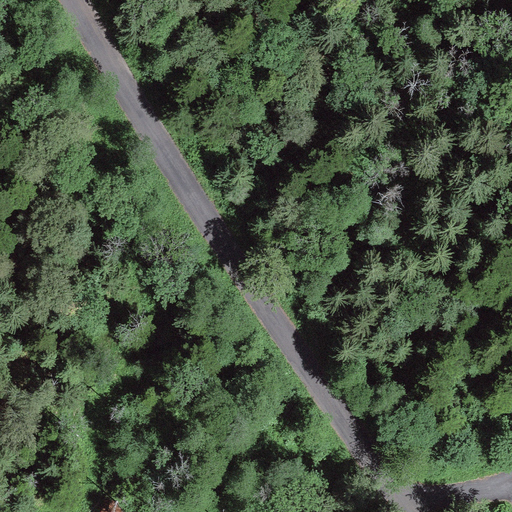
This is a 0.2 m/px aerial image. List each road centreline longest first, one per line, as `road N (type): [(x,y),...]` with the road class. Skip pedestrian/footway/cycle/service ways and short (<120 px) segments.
road 1 (unclassified): [(401,511),(150,139),(78,0)]
road 2 (track): [(511,480),(448,499),(381,483)]
